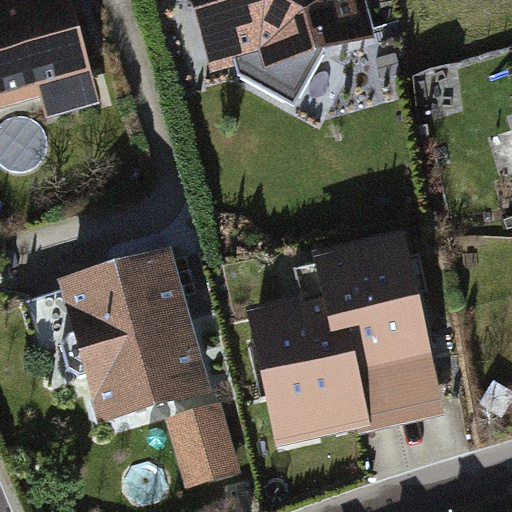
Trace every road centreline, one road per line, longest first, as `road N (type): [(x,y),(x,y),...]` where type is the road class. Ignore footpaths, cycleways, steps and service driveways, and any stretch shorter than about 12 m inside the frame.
road 1 (unknown): [(108,0),(164,189),(162,215),(147,234),(72,249)]
road 2 (residential): [(511,467),(367,511)]
